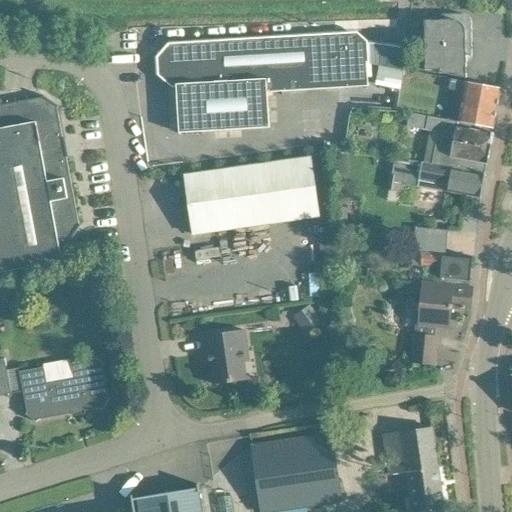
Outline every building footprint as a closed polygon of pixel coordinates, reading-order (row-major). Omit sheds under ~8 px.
[(464,15),(462,15),(441,15),(441,21),(424,21),(424,41),(425,71),(439,71),(439,74),(447,75),(466,79),(466,57),(472,57),(471,25),(471,24),(471,22),(471,21),(470,19),(469,18),(468,17),(467,16),(465,15),(464,15)] [(368,87),(367,63),(365,43),(357,35),(170,46),(162,55),(164,78),(173,86),(176,86),(179,134),(269,128),(267,94),(368,87)] [(401,70),(391,68),(389,84),(398,86),(401,70)] [(463,93),(457,122),(493,129),(501,89),(451,80),(449,90),(463,93)] [(66,158),(69,158),(65,139),(63,139),(57,109),(59,107),(43,96),(41,98),(2,106),(1,101),(0,99),(0,273),(62,262),(58,242),(68,240),(70,242),(81,226),(79,224),(66,158)] [(379,120),(402,123),(404,112),(381,108),(379,120)] [(456,127),(457,122),(428,117),(425,131),(436,133),(430,167),(485,177),(491,145),(490,145),(492,133),(456,127)] [(311,158),(205,173),(185,176),(193,235),(320,217),(311,158)] [(408,163),(404,185),(417,187),(418,182),(449,188),(448,193),(461,195),(480,199),(485,177),(430,167),(416,164),(408,163)] [(422,253),(445,256),(448,232),(424,230),(422,253)] [(338,266),(337,246),(323,247),(323,266),(338,266)] [(472,258),(445,256),(422,253),(421,253),(422,268),(442,270),(441,279),(470,282),(472,258)] [(341,292),(355,294),(356,278),(342,277),(341,292)] [(473,288),(470,288),(422,283),(418,326),(449,328),(451,308),(471,310),(473,288)] [(322,323),(310,306),(293,318),(305,335),(322,323)] [(241,348),(246,348),(244,330),(221,334),(201,337),(203,354),(210,353),(214,385),(246,381),(241,348)] [(415,335),(412,363),(434,365),(436,337),(415,335)] [(91,359),(71,363),(22,372),(21,368),(7,371),(5,359),(0,360),(0,396),(23,392),(27,412),(26,415),(37,422),(39,420),(100,409),(102,410),(110,399),(108,397),(102,367),(103,364),(92,357),(91,359)] [(327,380),(317,380),(318,391),(328,390),(327,380)] [(384,435),(387,455),(389,475),(406,473),(412,511),(413,511),(444,508),(432,428),(384,435)] [(266,511),(341,501),(334,455),(331,436),(252,447),(261,511),(266,511)] [(201,511),(201,509),(197,489),(138,499),(139,511),(201,511)]
